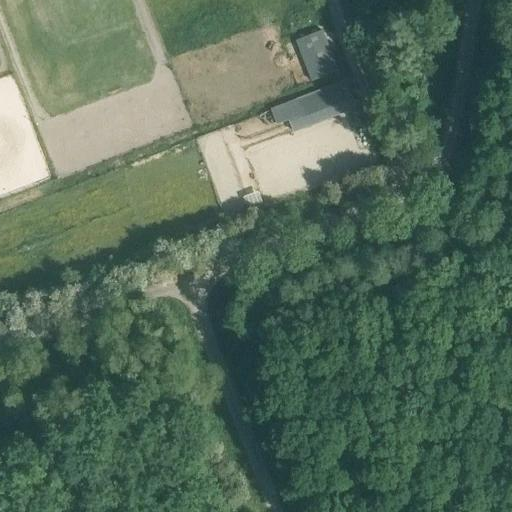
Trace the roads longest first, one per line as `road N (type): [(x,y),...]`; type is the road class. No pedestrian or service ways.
road 1 (unclassified): [(273,511),(180,266),(399,177)]
road 2 (unclassified): [(399,177),(433,162),(440,148),(468,0)]
road 3 (unknown): [(180,266),(0,353)]
road 4 (unclassified): [(399,177),(329,0)]
